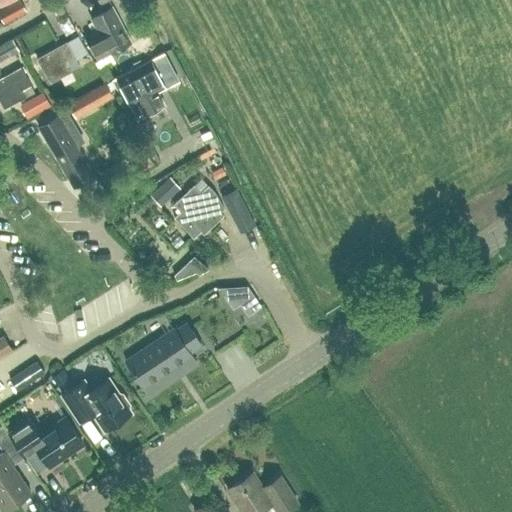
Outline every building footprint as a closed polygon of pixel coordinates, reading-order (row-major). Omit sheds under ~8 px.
[(8,19),(24,11),(18,0),(2,8),(8,19)] [(109,52),(130,41),(112,6),(91,17),(97,28),(85,33),(97,60),(102,57),(109,53),(109,52)] [(0,58),(17,48),(11,37),(0,43),(0,58)] [(48,80),(76,65),(64,43),(36,58),(48,80)] [(150,57),(110,78),(122,100),(125,98),(135,116),(142,112),(143,114),(163,103),(156,91),(163,88),(164,83),(157,71),(169,64),(162,51),(150,58),(150,57)] [(103,79),(113,75),(107,64),(98,68),(103,79)] [(0,98),(4,105),(32,90),(20,67),(0,78),(0,98)] [(75,117),(112,95),(104,81),(67,102),(75,117)] [(34,93),(20,101),(27,115),(42,107),(34,93)] [(73,181),(89,172),(73,145),(82,139),(65,110),(40,125),(73,181)] [(153,130),(147,119),(138,124),(144,135),(153,130)] [(217,178),(227,173),(223,166),(213,171),(217,178)] [(152,189),(161,200),(178,184),(169,174),(152,189)] [(200,191),(194,184),(173,203),(180,210),(174,216),(193,236),(200,229),(203,233),(223,214),(220,211),(223,208),(216,193),(208,184),(200,191)] [(221,194),(232,216),(246,208),(235,187),(221,194)] [(249,283),(219,284),(234,306),(241,301),(249,312),(262,304),(249,283)] [(200,343),(186,321),(174,329),(173,327),(124,358),(142,386),(146,384),(150,385),(157,381),(157,376),(191,354),(189,351),(200,343)] [(0,355),(11,348),(3,335),(0,336),(0,355)] [(37,360),(10,378),(17,389),(44,371),(37,360)] [(116,391),(107,377),(89,389),(83,379),(61,394),(78,420),(92,411),(103,428),(129,411),(127,407),(128,403),(121,392),(116,391)] [(28,417),(6,432),(23,457),(24,456),(22,452),(34,444),(48,465),(81,443),(63,416),(38,433),(28,417)] [(12,464),(23,457),(6,432),(1,424),(0,424),(0,446),(2,450),(0,451),(0,506),(1,509),(29,489),(12,464)] [(278,511),(257,479),(230,497),(240,511),(278,511)] [(211,511),(207,503),(194,511),(211,511)]
